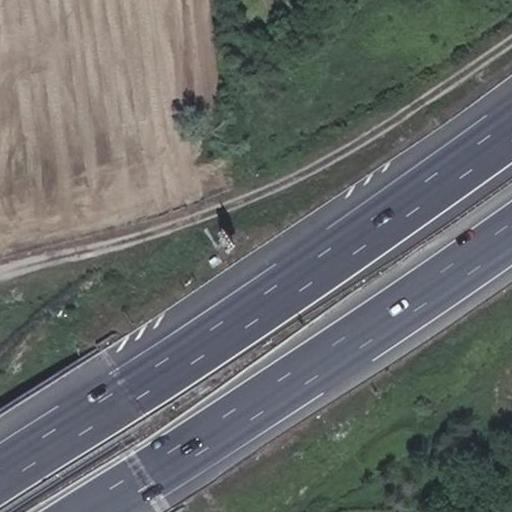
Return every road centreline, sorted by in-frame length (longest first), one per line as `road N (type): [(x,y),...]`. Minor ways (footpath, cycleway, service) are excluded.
road 1 (motorway): [(511,128),(130,395),(0,476)]
road 2 (track): [(0,278),(226,208),(365,142),(511,43)]
road 3 (motorway): [(112,511),(511,231)]
